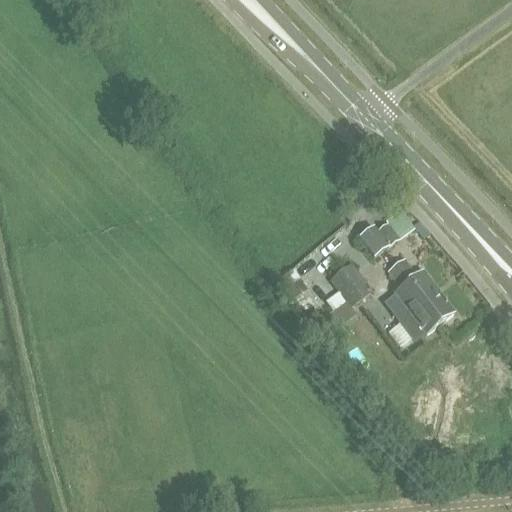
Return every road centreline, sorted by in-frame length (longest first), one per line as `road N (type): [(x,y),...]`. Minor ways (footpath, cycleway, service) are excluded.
road 1 (secondary): [(511,275),(366,121)]
road 2 (residential): [(366,121),(511,11)]
road 3 (secondary): [(366,121),(247,0)]
